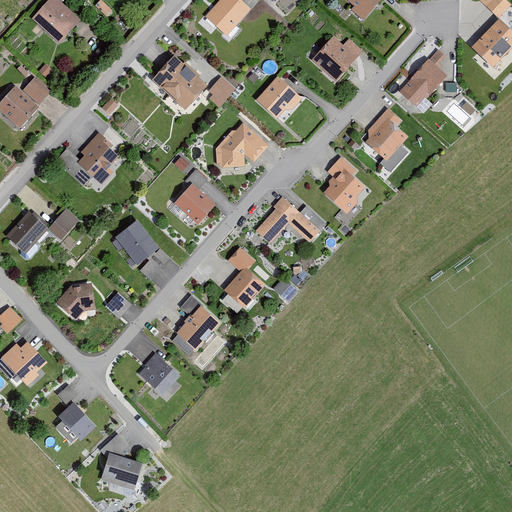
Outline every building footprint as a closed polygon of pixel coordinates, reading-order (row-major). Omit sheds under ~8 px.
[(240,0),(222,0),(208,18),(227,33),(248,7),(240,0)] [(343,0),(362,19),(380,0),(343,0)] [(502,0),(483,0),(482,1),(498,17),(509,7),(502,0)] [(35,19),(59,42),(76,25),(52,1),(35,19)] [(492,68),(511,46),(511,31),(499,19),(471,48),(492,68)] [(311,59),(334,81),(362,53),(349,40),(342,48),(332,38),(311,59)] [(170,58),(152,81),(184,108),(203,85),(170,58)] [(427,63),(401,94),(423,112),(429,105),(426,101),(445,79),(427,63)] [(48,72),(44,68),(39,73),(44,77),(48,72)] [(291,107),(299,97),(276,78),(257,101),(274,116),(281,106),(291,107)] [(222,106),(234,92),(220,80),(208,95),(222,106)] [(26,91),(39,104),(48,94),(35,81),(26,91)] [(0,109),(20,128),(35,111),(15,92),(0,107),(0,109)] [(115,108),(109,102),(103,108),(109,114),(115,108)] [(397,144),(404,137),(394,129),(400,122),(388,111),(368,133),(371,135),(365,142),(388,163),(399,151),(397,144)] [(270,147),(243,123),(236,131),(232,131),(216,149),(218,164),(222,167),(244,165),(243,155),(254,164),(270,147)] [(117,151),(100,137),(68,175),(85,189),(117,151)] [(181,155),(175,163),(185,170),(191,161),(181,155)] [(342,210),(362,188),(348,176),(352,171),(340,160),(328,173),(336,180),(324,194),(342,210)] [(172,206),(196,227),(214,206),(198,192),(207,182),(195,171),(184,183),(189,187),(172,206)] [(284,198),(257,231),(273,244),(290,224),(311,242),(326,224),(306,207),(301,212),(284,198)] [(50,228),(61,240),(77,224),(66,212),(50,228)] [(9,236),(23,250),(43,228),(28,215),(9,236)] [(115,240),(134,265),(157,248),(139,223),(115,240)] [(245,268),(248,270),(256,261),(240,247),(228,260),(241,272),(245,268)] [(156,254),(166,263),(171,258),(161,248),(156,254)] [(152,259),(139,270),(147,279),(160,267),(152,259)] [(225,293),(242,307),(262,282),(248,270),(245,268),(241,272),(225,293)] [(274,290),(292,299),(298,286),(280,277),(274,290)] [(69,289),(56,302),(74,316),(79,310),(90,308),(89,286),(69,289)] [(190,293),(181,306),(193,314),(202,301),(190,293)] [(117,296),(105,308),(115,317),(126,305),(117,296)] [(198,309),(177,333),(194,349),(216,325),(198,309)] [(10,310),(0,319),(0,320),(9,330),(20,320),(10,310)] [(36,373),(47,362),(27,341),(21,347),(17,343),(1,358),(28,386),(39,375),(36,373)] [(156,353),(145,365),(146,367),(140,374),(163,395),(181,376),(156,353)] [(75,393),(68,386),(59,395),(66,402),(75,393)] [(78,437),(81,441),(97,426),(73,401),(57,416),(62,421),(56,426),(71,443),(78,437)] [(109,453),(118,456),(129,445),(119,434),(100,449),(108,459),(109,453)] [(118,456),(109,453),(108,459),(101,480),(134,491),(143,464),(118,456)]
